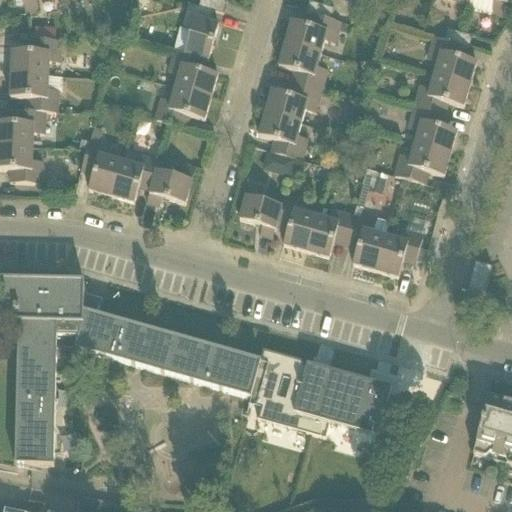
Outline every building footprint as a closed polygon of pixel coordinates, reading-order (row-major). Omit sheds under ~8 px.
[(23,0),(26,17),(38,14),(35,1),(42,0),(23,0)] [(199,9),(213,14),(224,17),(228,4),(213,0),(201,0),(199,9)] [(469,11),(492,17),(504,20),(509,0),(471,0),(469,8),(470,8),(469,11)] [(306,16),(316,19),(331,23),(335,11),(310,4),(306,16)] [(206,63),(209,64),(219,28),(210,25),(213,14),(199,9),(188,6),(181,31),(192,34),(185,57),(206,63)] [(292,25),(286,48),(321,58),(325,45),(335,48),(342,26),(331,23),(316,19),(313,31),(292,25)] [(35,29),(34,43),(56,44),(57,30),(35,29)] [(465,50),(469,51),(473,39),(448,32),(444,44),(465,50)] [(435,78),(471,89),(477,66),(461,61),(465,50),(444,44),(434,41),(428,62),(438,65),(435,78)] [(29,55),(13,54),(12,78),(49,80),(49,66),(60,67),(61,44),(56,44),(34,43),(29,43),(29,55)] [(286,48),(279,70),(294,75),(300,76),(297,88),(322,95),(328,74),(317,71),(321,58),(286,48)] [(212,102),(218,79),(202,74),(206,63),(185,57),(175,54),(169,75),(179,78),(176,91),(212,102)] [(12,78),(11,102),(26,102),(26,114),(26,115),(46,116),(58,117),(59,94),(48,94),(49,80),(12,78)] [(448,107),(464,111),(471,89),(435,78),(431,92),(420,89),(414,110),(445,119),(448,107)] [(272,94),(266,117),(302,127),(305,114),(316,117),(322,95),(297,88),(293,100),(287,98),(272,94)] [(189,120),(205,124),(212,102),(176,91),(172,105),(161,102),(155,123),(186,132),(189,120)] [(451,158),(458,135),(442,131),(445,119),(414,110),(408,132),(419,135),(415,148),(451,158)] [(13,126),(0,125),(0,149),(33,151),(34,137),(45,138),(46,116),(26,115),(26,114),(14,114),(13,126)] [(266,117),(259,140),(275,144),(271,156),(302,165),(308,143),(298,140),(302,127),(266,117)] [(89,194),(112,201),(122,165),(125,154),(90,144),(81,175),(94,179),(89,194)] [(429,176),(445,181),(451,158),(415,148),(411,161),(401,158),(395,180),(425,188),(429,176)] [(17,187),(43,188),(44,165),(32,165),(33,151),(0,149),(0,173),(17,174),(17,187)] [(122,165),(112,201),(135,207),(141,186),(152,189),(157,174),(159,164),(138,158),(135,168),(122,165)] [(186,208),(196,172),(183,168),(180,181),(157,174),(152,189),(150,198),(186,208)] [(383,198),(388,179),(367,173),(366,177),(373,179),(369,194),(383,198)] [(263,190),(250,187),(240,224),(276,234),(278,225),(282,210),(258,204),(263,190)] [(284,249),(307,256),(317,220),(303,216),(306,206),(284,200),(282,210),(278,225),(290,229),(284,249)] [(307,256),(330,262),(334,247),(346,250),(354,219),(333,213),(330,224),(317,220),(307,256)] [(358,253),(353,269),(376,275),(386,239),(373,236),(375,225),(354,219),(346,250),(358,253)] [(399,282),(405,261),(417,264),(424,239),(402,233),(399,243),(386,239),(376,275),(399,282)] [(485,297),(491,275),(492,270),(476,265),(468,293),(485,297)] [(65,286),(3,284),(2,330),(10,330),(10,327),(19,327),(16,469),(55,470),(57,352),(76,353),(250,402),(251,402),(261,365),(84,315),(85,286),(65,286)] [(378,440),(389,401),(392,391),(310,368),(310,367),(264,354),(261,365),(251,402),(250,402),(249,407),(261,411),(258,423),(326,442),(330,427),(378,440)] [(382,381),(388,367),(362,356),(356,370),(382,381)] [(511,406),(490,400),(474,458),(511,469),(511,406)]
